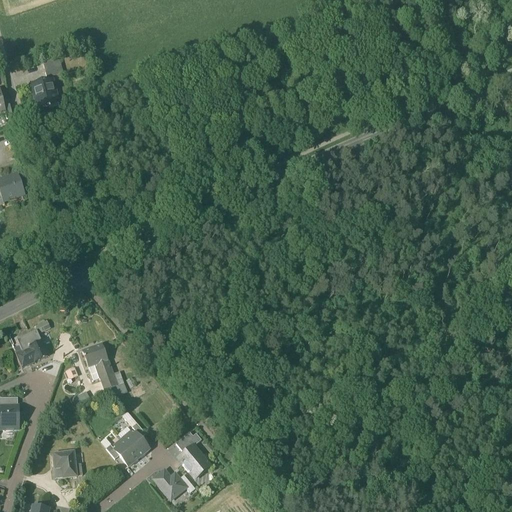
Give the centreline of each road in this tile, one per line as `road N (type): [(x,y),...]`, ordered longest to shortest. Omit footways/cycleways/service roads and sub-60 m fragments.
road 1 (secondary): [(67,280),(323,156),(511,85)]
road 2 (track): [(271,511),(77,275)]
road 3 (residential): [(67,280),(9,81)]
road 4 (residential): [(6,511),(41,395),(35,372),(0,389)]
